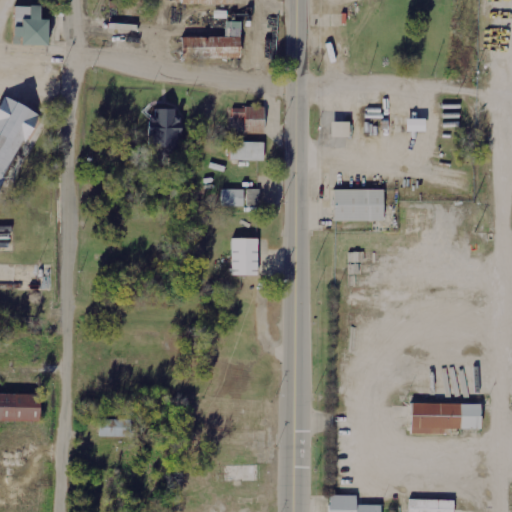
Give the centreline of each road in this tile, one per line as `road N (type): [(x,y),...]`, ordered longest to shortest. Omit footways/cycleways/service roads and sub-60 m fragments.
road 1 (residential): [(59,511),(71,0)]
road 2 (primary): [(293,511),(296,0)]
road 3 (residential): [(293,90),(72,55)]
